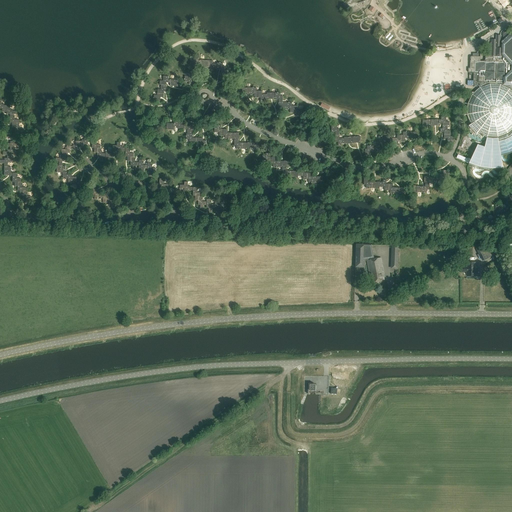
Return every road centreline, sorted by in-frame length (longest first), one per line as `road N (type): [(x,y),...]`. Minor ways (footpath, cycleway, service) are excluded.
road 1 (tertiary): [(0,401),(206,366),(511,359)]
road 2 (tertiary): [(511,313),(181,322),(0,354)]
road 3 (track): [(291,363),(86,511)]
